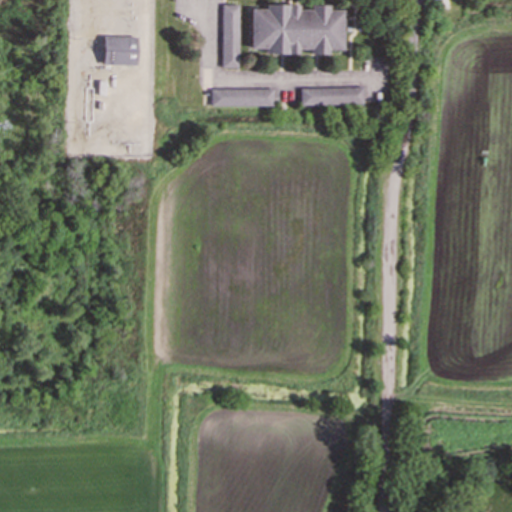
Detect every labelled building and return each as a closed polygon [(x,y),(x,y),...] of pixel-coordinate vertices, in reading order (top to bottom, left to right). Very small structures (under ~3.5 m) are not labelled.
[(238,4),(220,4),(219,67),(237,67),(238,4)] [(249,48),(263,49),(263,53),(297,53),(297,49),(309,49),(309,54),(327,54),(327,49),(341,49),(341,10),(328,10),(328,4),(309,4),(309,9),(297,9),(297,4),(263,4),(263,9),(249,8),(249,48)] [(101,64),(135,65),(135,36),(101,36),(101,64)] [(299,105),(361,104),(361,86),(298,88),(299,105)] [(272,88),(209,88),(209,106),(271,106),(272,88)]
